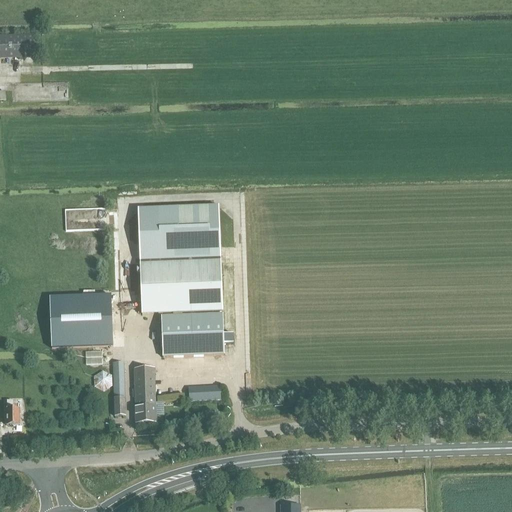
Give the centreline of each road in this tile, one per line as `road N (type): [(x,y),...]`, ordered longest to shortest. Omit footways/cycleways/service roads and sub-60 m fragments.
road 1 (unclassified): [(45,463),(129,457),(277,429),(511,422)]
road 2 (secondary): [(511,448),(254,460)]
road 3 (secondary): [(254,460),(175,472),(92,511)]
road 4 (secondary): [(116,511),(150,491),(254,460)]
